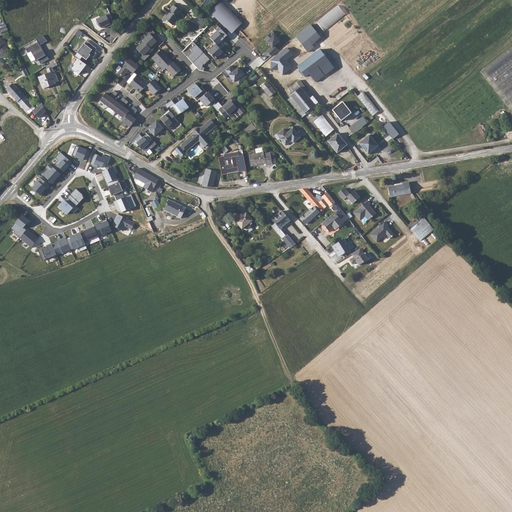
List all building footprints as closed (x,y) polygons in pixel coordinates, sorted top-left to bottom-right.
[(511,0),(345,0),(316,23),(404,132),(481,72),(511,110),(511,0)] [(221,2),(210,13),(232,34),(242,24),(221,2)] [(163,17),(163,23),(169,23),(173,26),(178,18),(177,17),(181,12),(173,6),(170,11),(170,12),(167,18),(163,17)] [(114,24),(110,14),(96,20),(99,26),(102,28),(106,27),(107,29),(111,27),(111,25),(114,24)] [(6,23),(0,25),(0,32),(0,33),(9,31),(6,23)] [(308,25),(293,37),(309,57),(316,51),(310,44),(318,38),(308,25)] [(216,45),(218,48),(223,43),(222,42),(225,40),(223,38),(227,35),(220,28),(216,31),(217,32),(210,39),(216,45)] [(158,36),(153,31),(149,34),(150,35),(143,42),(144,43),(137,49),(143,56),(142,58),(145,61),(150,56),(147,53),(151,50),(150,49),(157,42),(154,39),(158,36)] [(264,39),(273,48),(281,40),(272,32),(264,39)] [(38,43),(26,50),(29,53),(31,52),(37,61),(39,60),(41,64),(50,60),(46,53),(45,53),(40,46),(48,42),(43,36),(36,40),(38,43)] [(96,48),(86,40),(77,53),(86,60),(90,55),(93,58),(97,53),(94,51),(96,48)] [(188,58),(193,64),(204,54),(201,51),(193,42),(191,44),(194,47),(191,50),(193,53),(188,58)] [(221,57),(224,54),(218,48),(216,45),(208,53),(216,61),(220,56),(221,57)] [(276,46),(268,51),(271,55),(279,50),(276,46)] [(285,48),(269,60),(269,70),(277,70),(281,76),(291,69),(285,59),(290,55),(285,48)] [(309,57),(306,59),(300,64),(301,65),(296,68),(304,78),(309,75),(315,83),(333,68),(318,49),(316,51),(309,57)] [(166,69),(174,63),(171,60),(170,60),(166,56),(167,56),(162,50),(153,59),(164,71),(166,69)] [(16,51),(7,54),(9,59),(17,56),(16,51)] [(204,54),(193,64),(200,71),(204,72),(205,69),(203,68),(203,65),(205,66),(210,60),(204,54)] [(87,65),(78,58),(74,64),(75,65),(72,69),(79,74),(83,68),(84,69),(87,65)] [(139,67),(130,59),(119,73),(124,77),(126,74),(126,72),(128,72),(129,71),(134,74),(139,67)] [(52,64),(46,66),(49,74),(39,78),(44,89),(49,86),(59,81),(54,68),(58,66),(56,61),(53,62),(52,64)] [(181,71),(174,63),(166,69),(174,77),(181,71)] [(231,67),(222,73),(226,78),(229,76),(234,82),(236,81),(239,84),(247,77),(242,70),(241,71),(240,72),(238,69),(235,71),(231,67)] [(148,86),(137,77),(130,85),(140,93),(148,86)] [(161,80),(158,77),(147,87),(154,96),(162,89),(157,84),(161,80)] [(479,81),(408,137),(423,155),(439,142),(446,150),(501,108),(479,81)] [(266,82),(261,87),(269,97),(275,92),(266,82)] [(14,84),(7,90),(27,112),(27,111),(30,114),(35,108),(33,106),(33,105),(14,84)] [(187,90),(189,93),(197,86),(195,84),(187,90)] [(303,85),(300,88),(305,94),(308,91),(303,85)] [(200,100),(207,94),(202,88),(200,90),(197,86),(189,93),(198,102),(200,100)] [(291,98),(294,101),(301,110),(298,112),(297,114),(301,118),(311,111),(310,110),(311,109),(312,110),(316,107),(309,100),(305,94),(300,88),(292,94),(293,96),(291,98)] [(118,94),(115,91),(111,97),(106,94),(100,101),(109,107),(118,94)] [(364,91),(358,96),(373,115),(379,111),(364,91)] [(213,97),(209,92),(207,94),(200,100),(205,107),(207,107),(211,103),(213,106),(217,103),(212,97),(213,97)] [(218,102),(213,106),(217,111),(218,110),(225,118),(228,116),(230,118),(237,112),(238,114),(244,109),(233,97),(230,100),(231,102),(228,104),(227,103),(222,107),(218,102)] [(312,97),(309,100),(316,107),(319,104),(312,97)] [(119,104),(114,100),(109,107),(116,113),(124,103),(121,101),(119,104)] [(176,106),(172,101),(165,106),(168,109),(170,107),(171,109),(173,108),(178,116),(184,111),(186,112),(190,109),(184,100),(176,106)] [(341,121),(351,113),(342,102),(332,110),(341,121)] [(124,103),(116,113),(124,119),(128,114),(130,112),(125,108),(127,105),(124,103)] [(47,112),(43,104),(34,112),(40,119),(47,112)] [(179,122),(169,110),(166,113),(167,114),(164,117),(161,119),(170,130),(179,122)] [(124,119),(122,122),(130,128),(136,120),(128,114),(124,119)] [(322,116),(313,124),(325,138),(334,130),(322,116)] [(186,153),(183,151),(186,148),(188,150),(199,141),(205,147),(210,143),(204,137),(215,127),(210,121),(199,130),(198,129),(193,133),(194,134),(180,147),(179,146),(175,150),(181,157),(186,153)] [(148,129),(155,137),(164,129),(157,122),(154,124),(148,129)] [(352,127),(356,133),(363,128),(358,122),(352,127)] [(388,123),(382,128),(392,140),(398,135),(388,123)] [(251,124),(244,130),(248,135),(255,129),(251,124)] [(292,129),(279,140),(284,147),(291,141),(293,143),(300,138),(292,129)] [(157,144),(147,134),(143,138),(140,135),(133,144),(138,147),(140,146),(144,150),(147,152),(150,149),(151,150),(157,144)] [(337,134),(327,142),(336,152),(341,148),(343,149),(347,146),(337,134)] [(368,155),(378,147),(369,136),(359,144),(368,155)] [(89,152),(75,147),(72,156),(86,162),(89,152)] [(223,154),(217,155),(222,176),(227,175),(227,174),(238,172),(238,173),(246,171),(241,148),(223,152),(223,154)] [(59,153),(54,158),(58,161),(55,165),(62,172),(71,163),(59,153)] [(263,153),(248,155),(250,167),(265,164),(265,166),(272,165),(270,154),(264,155),(263,153)] [(103,158),(93,155),(90,164),(100,168),(103,158)] [(114,166),(101,172),(107,187),(118,182),(114,174),(117,173),(114,166)] [(50,167),(42,176),(50,183),(59,174),(50,167)] [(150,174),(139,168),(134,175),(134,177),(145,183),(146,182),(150,174)] [(217,172),(205,170),(203,186),(214,188),(217,172)] [(152,191),(159,179),(150,174),(146,182),(145,183),(143,187),(152,191)] [(39,179),(30,190),(38,196),(45,188),(47,190),(50,187),(39,179)] [(402,184),(396,185),(388,186),(389,196),(411,193),(409,181),(402,182),(402,184)] [(119,184),(110,188),(114,201),(117,201),(124,198),(119,184)] [(338,192),(344,198),(347,195),(352,202),(360,196),(354,189),(350,193),(345,186),(338,192)] [(314,206),(299,218),(304,224),(323,207),(321,205),(326,201),(328,203),(331,200),(326,194),(322,197),(323,198),(319,202),(307,188),(299,189),(300,191),(303,193),(314,206)] [(74,189),(66,197),(76,205),(81,199),(80,195),(74,189)] [(76,205),(66,197),(57,207),(66,214),(69,210),(73,213),(78,207),(76,205)] [(124,198),(117,201),(123,214),(131,210),(125,197),(124,198)] [(158,199),(152,201),(155,208),(161,206),(158,199)] [(169,199),(163,208),(180,217),(185,207),(169,199)] [(367,200),(353,212),(360,219),(365,215),(368,219),(376,213),(369,205),(370,203),(367,200)] [(334,211),(322,222),(329,231),(341,220),(337,215),(342,210),(340,207),(334,211)] [(275,222),(271,225),(285,241),(289,247),(290,248),(293,245),(296,244),(287,234),(285,235),(280,228),(289,220),(281,210),(272,218),(275,222)] [(246,211),(235,220),(242,228),(252,219),(246,211)] [(18,215),(10,229),(18,237),(29,223),(18,215)] [(115,215),(111,223),(116,229),(121,231),(124,226),(130,229),(133,224),(115,215)] [(390,225),(394,222),(388,215),(384,219),(390,225)] [(416,217),(407,225),(410,228),(419,220),(416,217)] [(385,220),(370,233),(376,241),(386,233),(389,237),(394,233),(387,225),(388,224),(385,220)] [(106,222),(99,225),(103,234),(110,231),(106,222)] [(93,228),(84,232),(89,242),(104,235),(103,234),(99,225),(99,223),(92,226),(93,228)] [(80,233),(65,240),(70,250),(74,248),(75,251),(86,246),(80,233)] [(351,248),(344,237),(332,245),(335,249),(336,248),(340,255),(351,248)] [(52,243),(37,249),(42,260),(46,258),(48,263),(59,259),(52,243)] [(327,250),(330,255),(336,251),(332,246),(327,250)] [(363,253),(360,247),(351,253),(353,256),(349,259),(352,263),(356,260),(357,260),(359,264),(369,257),(365,252),(363,253)]
